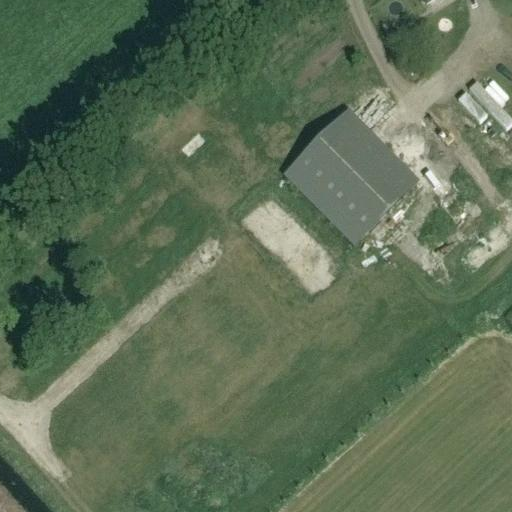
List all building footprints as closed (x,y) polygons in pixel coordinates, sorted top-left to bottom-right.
[(354,109),(374,118),(386,92),(366,83),(354,109)] [(359,241),(422,174),(350,106),(286,173),(359,241)] [(443,120),(435,128),(486,181),(502,165),(493,156),(500,149),(474,123),(460,137),(443,120)] [(188,153),(316,287),(340,265),(212,130),(188,153)] [(466,188),(450,200),(458,210),(473,197),(466,188)] [(129,193),(120,200),(134,220),(143,213),(129,193)]
